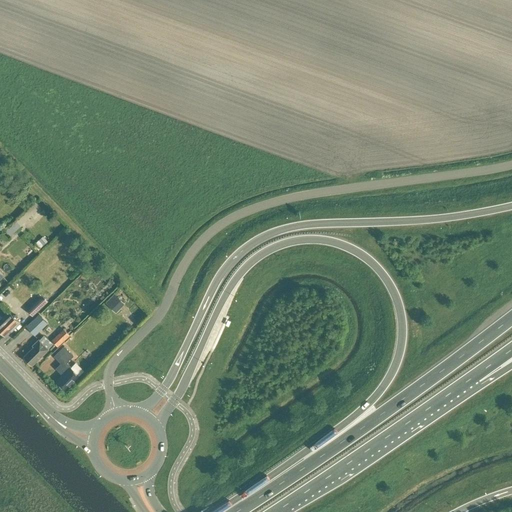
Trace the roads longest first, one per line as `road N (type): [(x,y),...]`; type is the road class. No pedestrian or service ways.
road 1 (trunk): [(155,426),(233,280),(254,259),(283,243),(318,239),(376,267),(401,318),(390,375),(355,415),(234,511)]
road 2 (unclassified): [(116,414),(108,370),(158,318),(199,242),(229,219),(302,195),(511,164)]
road 3 (trunk): [(511,206),(306,225),(253,242),(219,275),(175,369),(140,414)]
road 4 (trunk): [(511,316),(237,511)]
road 5 (trunk): [(274,511),(473,377)]
road 6 (primary): [(93,438),(54,420),(0,364)]
